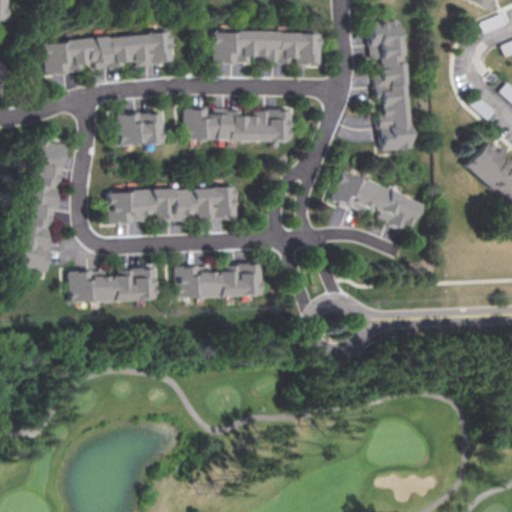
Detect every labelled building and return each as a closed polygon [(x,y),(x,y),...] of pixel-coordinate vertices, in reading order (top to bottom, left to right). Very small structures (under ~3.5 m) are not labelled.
[(462,0),(487,0),(486,2),(483,9),(462,0)] [(479,31),(503,25),(500,13),(476,19),(479,31)] [(375,148),(368,20),(400,18),(407,146),(375,148)] [(36,41),(167,30),(169,60),(39,71),(36,41)] [(208,30),(318,32),(317,64),(207,62),(208,30)] [(179,108),(291,108),(291,137),(179,138),(179,108)] [(110,112),(157,111),(157,141),(111,143),(110,112)] [(42,271),(11,266),(32,136),(63,141),(42,271)] [(511,208),(461,164),(483,139),(489,144),(491,147),(488,149),(491,152),(497,145),(499,146),(501,148),(503,150),(497,157),(500,159),(502,156),(504,158),(509,162),(511,160),(511,208)] [(403,231),(327,198),(341,168),(416,201),(403,231)] [(103,190),(231,184),(232,215),(104,221),(103,190)] [(257,260),(259,292),(172,298),(170,265),(257,260)] [(152,265),(153,298),(65,302),(64,269),(152,265)]
